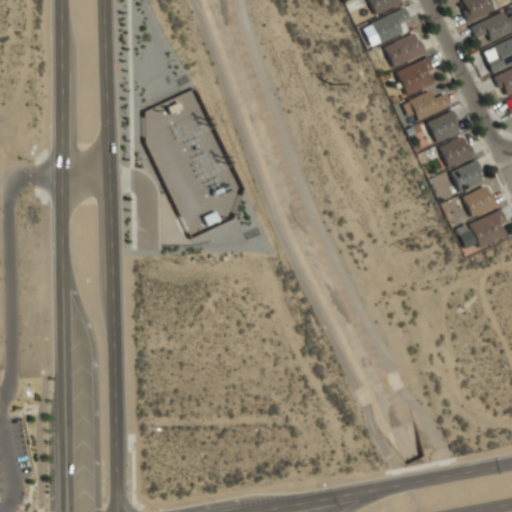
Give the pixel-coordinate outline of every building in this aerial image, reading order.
[(365,0),(371,14),(398,3),(396,0),(365,0)] [(464,20),(495,6),(492,0),(457,0),(455,1),(464,20)] [(367,22),(377,42),(400,31),(395,21),(405,16),(400,6),(367,22)] [(486,41),(509,30),(500,10),(467,26),(472,36),(482,31),(486,41)] [(421,54),(414,32),(381,43),(388,65),(421,54)] [(511,35),(489,45),(493,55),(483,59),(487,70),(511,59),(511,35)] [(392,70),(402,95),(433,82),(423,57),(392,70)] [(511,65),(490,75),(499,95),(511,89),(511,65)] [(432,98),(428,88),(400,101),(409,122),(447,105),(442,93),(432,98)] [(511,95),(503,99),(511,118),(511,95)] [(422,122),(432,142),(458,129),(448,109),(422,122)] [(444,166),(470,154),(460,134),(435,146),(444,166)] [(446,171),(456,191),(481,179),(472,159),(446,171)] [(458,195),(468,217),(493,206),(484,184),(458,195)] [(455,233),(461,247),(472,242),(474,247),(505,233),(495,210),(462,224),(464,228),(455,233)]
